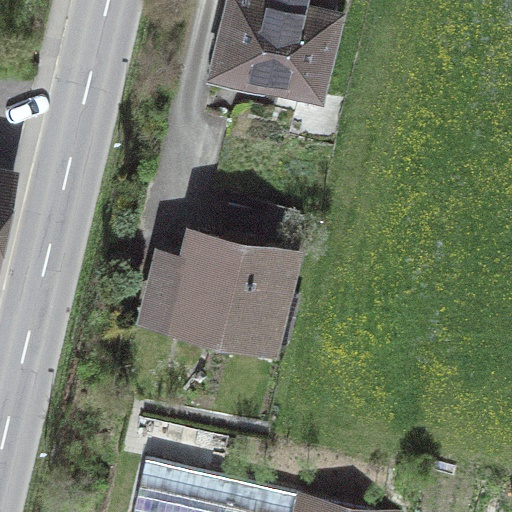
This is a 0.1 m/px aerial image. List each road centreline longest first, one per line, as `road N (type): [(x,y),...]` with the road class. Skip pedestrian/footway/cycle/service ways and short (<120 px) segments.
road 1 (secondary): [(23,359),(108,0)]
road 2 (track): [(179,139),(210,0)]
